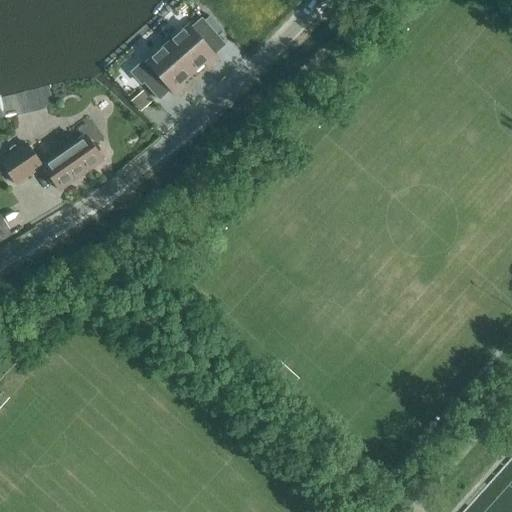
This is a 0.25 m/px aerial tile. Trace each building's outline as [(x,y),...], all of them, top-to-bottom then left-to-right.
[(209,17),(203,22),(214,35),(220,29),(209,17)] [(188,26),(167,44),(192,73),(203,63),(208,68),(217,59),(213,54),(223,45),(214,35),(203,22),(201,20),(190,29),(188,26)] [(145,60),(131,73),(141,84),(143,82),(160,101),(171,91),(175,96),(184,88),(180,83),(192,73),(167,44),(146,62),(145,60)] [(142,91),(131,101),(140,111),(151,102),(142,91)] [(41,166),(58,190),(102,160),(85,135),(41,166)] [(28,175),(41,166),(25,143),(11,152),(28,175)] [(0,163),(15,184),(28,175),(11,152),(0,160),(0,163)] [(0,241),(12,237),(3,217),(0,218),(0,241)]
